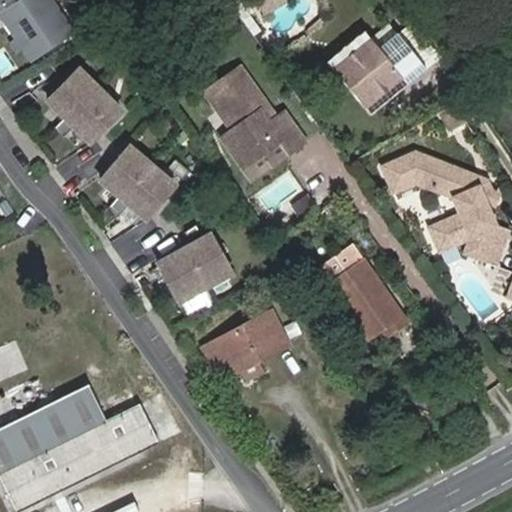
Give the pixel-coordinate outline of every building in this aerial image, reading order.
[(0,0),(0,13),(1,14),(23,0),(0,0)] [(23,0),(1,14),(27,52),(40,43),(47,54),(77,35),(53,0),(23,0)] [(289,0),(256,0),(267,19),(292,5),(289,0)] [(395,36),(377,50),(399,78),(403,82),(407,79),(421,67),(395,36)] [(370,42),(333,72),(363,108),(399,78),(377,50),(370,42)] [(82,142),(120,105),(75,57),(36,94),(82,142)] [(238,69),(204,94),(230,130),(219,137),(242,168),(266,151),(279,142),(287,155),(303,143),(282,112),(273,118),(266,123),(258,111),(265,106),(238,69)] [(363,108),(370,116),(410,83),(407,79),(403,82),(399,78),(363,108)] [(273,118),(265,106),(258,111),(266,123),(273,118)] [(452,111),(434,120),(443,138),(464,127),(452,111)] [(138,221),(175,184),(126,135),(88,173),(138,221)] [(242,168),(251,181),(275,163),(266,151),(242,168)] [(381,171),(393,197),(415,188),(452,202),(466,233),(476,228),(485,247),(478,264),(496,271),(510,236),(496,230),(491,219),(486,207),(491,205),(493,199),(487,185),(415,156),(381,171)] [(491,219),(498,201),(493,199),(491,205),(486,207),(491,219)] [(147,251),(165,298),(226,274),(208,227),(147,251)] [(470,242),(463,258),(478,264),(485,247),(476,228),(466,233),(470,242)] [(317,272),(327,285),(363,259),(353,246),(317,272)] [(363,259),(327,285),(367,342),(384,331),(389,327),(394,334),(408,324),(363,259)] [(188,308),(205,300),(199,287),(182,295),(188,308)] [(292,345),(273,311),(203,349),(219,378),(232,372),(234,376),(244,370),(260,362),(292,345)] [(389,327),(384,331),(389,338),(394,334),(389,327)] [(244,370),(249,380),(265,371),(260,362),(244,370)] [(87,385),(0,428),(0,478),(16,511),(22,511),(159,444),(141,405),(105,422),(87,385)]
